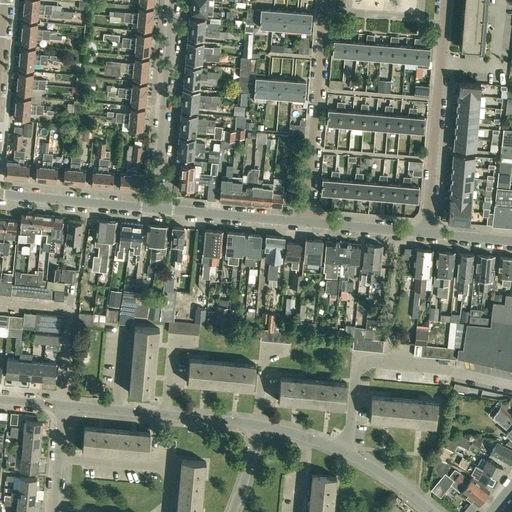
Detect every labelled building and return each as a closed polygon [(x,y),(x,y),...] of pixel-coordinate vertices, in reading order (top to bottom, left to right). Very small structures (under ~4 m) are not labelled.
[(22,0),(22,1),(24,2),(23,7),(51,9),(52,4),(39,3),(38,0),(22,0)] [(463,49),(465,49),(480,50),(480,49),(483,50),(485,50),(486,40),(484,40),(484,39),(485,29),(486,29),(487,19),(486,19),(486,9),(487,9),(487,8),(488,8),(488,0),(467,0),(467,6),(464,6),(463,16),(464,16),(466,16),(465,27),(462,26),(461,37),(462,37),(464,37),(463,47),(463,49)] [(189,4),(188,14),(220,16),(221,12),(206,11),(207,5),(189,4)] [(22,12),(21,15),(23,16),(22,17),(37,19),(38,13),(51,14),(51,16),(71,18),(72,11),(51,10),(51,9),(23,7),(23,11),(22,12)] [(121,17),(124,17),(152,19),(153,9),(138,8),(138,13),(114,11),(114,16),(121,17)] [(246,21),(247,21),(254,22),(255,10),(247,10),(246,21)] [(272,29),(273,10),(261,10),(259,28),(272,29)] [(272,29),(284,30),(286,11),(273,10),(272,29)] [(284,30),(297,30),(298,12),(286,11),(284,30)] [(309,31),(311,13),(298,12),(297,30),(309,31)] [(151,30),(152,19),(124,17),(124,22),(137,23),(137,29),(151,30)] [(189,25),(189,27),(214,30),(219,30),(220,24),(204,23),(204,19),(188,18),(187,25),(189,25)] [(21,32),(49,34),(50,30),(37,29),(37,23),(22,22),(21,32)] [(219,30),(214,30),(189,27),(188,30),(187,30),(186,37),(203,39),(203,36),(219,37),(219,30)] [(36,38),(49,39),(62,40),(62,36),(49,35),(49,34),(21,32),(20,43),(35,44),(36,38)] [(122,37),(122,42),(150,44),(150,40),(152,39),(152,36),(151,35),(151,34),(136,33),(136,38),(122,37)] [(252,46),(253,34),(246,33),(245,33),(243,45),(245,45),(252,46)] [(332,55),(345,56),(346,33),(343,33),(341,41),(333,40),(332,55)] [(350,33),(346,33),(345,56),(356,57),(358,42),(350,42),(350,33)] [(112,41),(118,42),(119,35),(103,34),(103,40),(112,41)] [(365,43),(358,42),(356,57),(369,58),(371,35),(367,35),(365,43)] [(369,58),(381,59),(382,44),(374,44),(374,35),(371,35),(369,58)] [(389,45),(382,44),(381,59),(393,60),(395,37),(391,37),(389,45)] [(393,60),(405,61),(406,46),(398,46),(398,37),(395,37),(393,60)] [(97,40),(85,39),(84,50),(97,51),(97,40)] [(413,47),(406,46),(405,61),(416,62),(418,39),(415,39),(413,47)] [(422,48),(422,39),(418,39),(416,62),(416,67),(428,68),(430,48),(422,48)] [(187,49),(186,51),(212,54),(213,48),(202,47),(202,43),(186,41),(185,49),(187,49)] [(298,41),(297,53),(308,54),(309,42),(298,41)] [(122,42),(122,47),(135,48),(135,54),(149,55),(149,54),(151,53),(151,50),(150,49),(150,44),(122,42)] [(251,57),(252,46),(245,45),(243,56),(251,57)] [(19,57),(47,59),(47,55),(35,54),(35,48),(20,47),(19,57)] [(212,54),(186,51),(186,54),(185,54),(184,61),(201,63),(201,57),(205,57),(205,60),(218,61),(219,55),(212,54)] [(47,64),(47,59),(19,57),(18,67),(33,69),(34,64),(47,64)] [(250,58),(240,57),(239,68),(249,69),(250,58)] [(106,61),(105,65),(120,67),(148,69),(149,65),(150,64),(150,61),(149,60),(149,59),(134,58),(134,63),(120,62),(106,61)] [(104,65),(103,74),(120,76),(120,72),(133,73),(132,78),(147,80),(147,79),(149,78),(149,75),(148,74),(148,69),(120,67),(105,65),(104,65)] [(184,73),(184,75),(217,78),(219,78),(220,72),(204,71),(204,73),(200,72),(200,70),(199,70),(199,67),(184,65),(183,73),(184,73)] [(17,82),(45,84),(45,80),(33,79),(33,73),(18,72),(17,82)] [(184,77),(183,77),(182,85),(199,87),(199,82),(207,82),(207,83),(216,84),(217,78),(184,75),(184,77)] [(85,78),(84,89),(85,89),(95,90),(96,79),(85,78)] [(254,96),(266,97),(268,79),(255,78),(254,96)] [(280,79),(268,79),(266,97),(279,98),(280,79)] [(279,98),(291,99),(293,80),(280,79),(279,98)] [(249,82),(236,80),(235,92),(247,93),(249,82)] [(304,100),(305,81),(293,80),(291,99),(304,100)] [(459,81),(458,94),(479,96),(480,83),(459,81)] [(45,89),(45,84),(17,82),(16,93),(31,94),(31,96),(41,97),(42,89),(45,89)] [(379,82),(378,92),(389,93),(390,83),(379,82)] [(118,87),(118,92),(146,94),(146,90),(148,89),(148,86),(147,85),(147,84),(132,83),(132,88),(118,87)] [(414,87),(414,95),(428,96),(429,86),(415,85),(414,87)] [(182,97),(182,99),(208,101),(216,102),(221,102),(222,96),(202,95),(202,97),(198,97),(198,91),(182,89),(181,97),(182,97)] [(118,92),(117,97),(118,97),(131,98),(130,104),(145,105),(145,104),(146,103),(147,100),(145,99),(146,94),(118,92)] [(457,105),(478,107),(479,96),(458,94),(457,105)] [(16,97),(15,107),(43,110),(43,105),(41,105),(41,97),(31,96),(31,98),(16,97)] [(216,102),(208,101),(182,99),(182,101),(181,101),(180,109),(197,110),(197,107),(216,109),(216,102)] [(74,101),(74,102),(74,104),(68,103),(67,112),(68,112),(80,113),(81,101),(80,101),(74,101)] [(326,124),(339,125),(341,102),(337,102),(336,110),(328,109),(326,124)] [(351,126),(352,111),(345,111),(344,102),(341,102),(339,125),(351,126)] [(360,112),(352,111),(351,126),(363,127),(365,104),(361,104),(360,112)] [(368,104),(365,104),(363,127),(375,128),(376,113),(369,113),(368,104)] [(478,117),(478,107),(457,105),(456,116),(478,117)] [(245,107),(234,106),(233,115),(244,116),(245,107)] [(375,128),(387,129),(389,106),(385,106),(384,114),(376,113),(375,128)] [(392,106),(389,106),(387,129),(399,130),(400,115),(393,115),(392,106)] [(42,114),(43,110),(15,107),(14,118),(29,119),(29,113),(42,114)] [(400,115),(399,130),(411,131),(413,108),(409,107),(408,116),(400,115)] [(116,112),(116,117),(144,119),(144,115),(146,114),(146,111),(145,110),(145,109),(130,108),(129,113),(116,112)] [(413,108),(411,131),(423,132),(424,117),(417,116),(416,108),(413,108)] [(180,121),(180,123),(206,125),(214,126),(215,120),(196,118),(196,114),(180,113),(179,121),(180,121)] [(245,122),(246,118),(246,117),(235,116),(234,128),(245,129),(245,128),(245,122)] [(456,116),(455,126),(477,128),(478,117),(456,116)] [(116,117),(115,122),(129,123),(128,128),(143,130),(143,129),(144,128),(145,125),(143,124),(144,119),(116,117)] [(32,123),(24,122),(23,131),(31,131),(32,123)] [(206,125),(180,123),(180,125),(178,125),(178,133),(195,135),(195,131),(205,132),(206,125)] [(304,125),(289,124),(289,132),(304,133),(304,125)] [(5,178),(17,179),(17,177),(19,151),(19,149),(20,149),(22,127),(14,126),(12,148),(14,148),(13,162),(7,161),(6,168),(4,168),(4,176),(5,178)] [(222,127),(214,126),(214,133),(213,139),(220,139),(222,127)] [(454,137),(476,139),(477,128),(455,126),(454,137)] [(236,131),(235,138),(244,139),(245,129),(236,128),(236,131)] [(90,129),(81,129),(80,140),(89,141),(90,129)] [(235,142),(235,138),(236,131),(222,130),(221,140),(224,140),(224,141),(235,142)] [(264,143),(265,133),(254,132),(253,142),(264,143)] [(288,135),(280,135),(279,145),(287,145),(288,135)] [(50,137),(48,153),(45,181),(55,182),(57,168),(51,167),(54,138),(50,137)] [(178,145),(178,147),(204,150),(204,143),(194,142),(194,139),(177,137),(177,145),(178,145)] [(454,137),(454,148),(475,150),(476,139),(454,137)] [(96,155),(104,156),(105,151),(106,138),(98,138),(98,141),(97,141),(96,155)] [(119,188),(130,189),(130,187),(132,161),(134,146),(129,145),(128,150),(127,149),(126,159),(127,159),(126,174),(120,173),(119,188)] [(132,161),(130,187),(130,189),(135,190),(140,190),(143,189),(144,181),(142,181),(142,174),(136,173),(138,159),(140,159),(140,156),(143,157),(144,150),(141,150),(142,146),(134,145),(134,146),(132,161)] [(511,158),(511,146),(501,146),(500,158),(511,158)] [(178,149),(176,149),(176,157),(192,159),(193,153),(197,153),(197,155),(203,156),(204,150),(178,147),(178,149)] [(17,179),(21,179),(28,180),(29,165),(23,165),(24,151),(19,151),(17,177),(17,179)] [(219,152),(209,151),(208,162),(218,163),(219,152)] [(35,180),(45,181),(48,153),(43,153),(42,166),(36,166),(35,180)] [(474,156),(453,154),(452,166),(473,167),(474,156)] [(63,183),(73,184),(75,156),(71,156),(70,169),(64,168),(63,183)] [(80,156),(75,156),(73,184),(84,185),(85,170),(79,170),(80,156)] [(101,187),(104,159),(99,158),(98,172),(92,171),(91,186),(101,187)] [(108,172),(109,159),(104,159),(101,187),(112,188),(113,173),(108,172)] [(408,161),(408,169),(422,170),(422,162),(408,161)] [(500,162),(499,173),(510,174),(511,163),(500,162)] [(193,178),(198,178),(204,178),(216,180),(217,176),(212,175),(200,174),(200,166),(180,164),(179,176),(193,178)] [(452,166),(451,176),(473,178),(473,167),(452,166)] [(242,182),(240,203),(250,204),(252,186),(254,168),(252,168),(248,172),(247,182),(242,182)] [(261,205),(262,191),(263,186),(257,185),(259,169),(254,168),(252,186),(250,204),(261,205)] [(321,194),(333,195),(335,171),(332,170),(330,179),(322,179),(321,194)] [(333,195),(345,195),(346,181),(338,180),(338,171),(335,171),(333,195)] [(354,181),(346,181),(345,195),(357,196),(359,173),(355,173),(354,181)] [(357,196),(368,197),(370,183),(363,182),(362,173),(359,173),(357,196)] [(498,173),(496,187),(509,189),(510,174),(499,173),(498,173)] [(380,198),(383,175),(379,174),(377,183),(370,183),(368,197),(380,198)] [(393,199),(394,184),(387,184),(387,175),(383,175),(380,198),(393,199)] [(216,180),(204,178),(198,178),(193,178),(179,176),(178,189),(198,191),(198,184),(209,185),(208,196),(208,200),(214,201),(216,180)] [(230,202),(231,181),(231,177),(221,176),(219,201),(230,202)] [(451,176),(450,187),(472,189),(473,178),(451,176)] [(230,202),(240,203),(242,182),(242,178),(231,177),(231,181),(230,202)] [(394,184),(393,199),(404,200),(407,177),(403,177),(401,185),(394,184)] [(407,177),(404,200),(417,201),(418,186),(411,186),(410,177),(407,177)] [(261,205),(271,205),(273,188),(273,185),(273,183),(263,183),(263,186),(262,191),(261,205)] [(273,188),(271,205),(282,206),(283,185),(273,185),(273,188)] [(450,187),(449,198),(471,200),(472,189),(450,187)] [(511,188),(509,189),(496,187),(494,204),(511,204),(511,188)] [(449,198),(448,210),(470,212),(471,200),(449,198)] [(492,226),(504,227),(505,215),(511,216),(511,215),(511,206),(510,206),(506,206),(494,205),(493,213),(492,225),(492,226)] [(447,222),(469,224),(470,212),(448,210),(447,222)] [(26,243),(30,243),(33,214),(22,213),(20,232),(20,234),(18,234),(17,242),(26,243)] [(41,234),(43,215),(33,214),(30,243),(34,244),(37,244),(40,244),(41,234)] [(50,242),(50,235),(52,216),(43,215),(41,234),(46,235),(46,243),(50,243),(50,242)] [(64,229),(62,229),(63,217),(52,216),(50,235),(50,242),(55,242),(62,243),(63,242),(64,229)] [(16,220),(6,219),(4,239),(14,240),(16,220)] [(103,255),(107,221),(106,221),(96,220),(94,240),(95,240),(94,247),(99,247),(98,256),(94,256),(92,271),(99,271),(100,257),(101,255),(103,255)] [(117,222),(107,221),(103,255),(101,255),(100,257),(99,271),(106,272),(107,262),(108,262),(109,248),(108,241),(115,242),(117,222)] [(129,244),(131,223),(121,222),(119,243),(119,250),(117,250),(117,258),(123,258),(124,244),(129,244)] [(73,249),(78,250),(79,244),(81,225),(68,223),(66,241),(74,242),(73,249)] [(139,260),(142,224),(131,223),(129,244),(133,245),(132,260),(139,260)] [(153,276),(155,259),(157,225),(147,225),(145,245),(151,245),(149,265),(147,265),(146,275),(153,276)] [(168,226),(157,225),(155,259),(160,260),(161,246),(166,247),(168,226)] [(182,245),(184,228),(172,227),(171,245),(176,245),(174,268),(180,268),(181,253),(185,254),(186,245),(182,245)] [(213,231),(205,230),(203,254),(202,262),(204,262),(203,277),(209,278),(209,274),(213,231)] [(220,255),(223,231),(213,231),(209,274),(215,275),(217,255),(220,255)] [(228,264),(233,264),(235,232),(227,232),(225,253),(229,254),(228,264)] [(238,254),(242,255),(244,233),(235,232),(233,264),(237,265),(238,254)] [(244,233),(242,255),(245,255),(244,266),(249,266),(252,234),(244,233)] [(261,235),(252,234),(249,266),(255,267),(256,257),(259,257),(261,235)] [(276,236),(266,235),(265,249),(267,250),(266,262),(269,262),(267,280),(272,280),(276,236)] [(284,237),(276,236),(272,280),(277,281),(278,262),(281,263),(284,237)] [(322,240),(305,239),(303,261),(320,262),(322,240)] [(331,278),(335,242),(326,241),(324,263),(323,272),(325,272),(325,277),(331,278)] [(341,264),(343,242),(335,242),(331,278),(336,279),(337,275),(340,275),(341,264)] [(348,276),(351,243),(343,242),(341,264),(344,265),(343,275),(348,276)] [(300,244),(286,243),(284,259),(292,260),(291,269),(297,269),(298,260),(299,260),(300,244)] [(357,266),(360,244),(351,243),(348,276),(353,276),(354,266),(357,266)] [(373,245),(365,244),(364,244),(362,266),(367,267),(365,282),(369,283),(373,245)] [(382,246),(373,245),(369,283),(379,283),(380,268),(382,246)] [(401,248),(401,258),(410,259),(410,248),(401,248)] [(423,250),(414,249),(413,258),(410,258),(409,265),(413,266),(412,275),(416,276),(412,317),(417,318),(419,294),(423,250)] [(433,250),(423,250),(419,294),(424,294),(426,276),(430,277),(433,250)] [(438,276),(437,286),(436,296),(441,297),(446,252),(437,251),(435,275),(438,276)] [(455,252),(446,252),(441,297),(447,297),(448,276),(452,277),(455,252)] [(466,253),(458,253),(456,279),(459,280),(458,293),(462,293),(466,253)] [(466,253),(462,293),(462,301),(465,301),(467,280),(471,281),(473,254),(466,253)] [(483,293),(483,291),(486,255),(477,254),(475,279),(480,279),(478,292),(483,293)] [(494,256),(486,255),(483,291),(483,293),(482,298),(487,298),(487,293),(486,293),(486,292),(487,292),(488,280),(492,281),(494,256)] [(501,286),(505,286),(508,257),(499,257),(497,277),(502,277),(501,286)] [(37,274),(37,280),(36,287),(38,287),(45,287),(46,287),(47,281),(42,281),(43,271),(42,271),(42,266),(38,266),(37,270),(37,274)] [(48,279),(59,281),(60,268),(49,267),(48,279)] [(68,282),(73,283),(75,270),(69,269),(68,269),(67,282),(68,282)] [(302,275),(294,274),(292,288),(301,289),(302,275)] [(161,306),(159,319),(172,321),(175,291),(171,291),(172,279),(164,278),(163,290),(162,290),(161,306)] [(45,287),(38,287),(37,298),(44,299),(45,287)] [(53,288),(46,287),(45,287),(44,299),(51,300),(52,289),(53,288)] [(54,290),(54,300),(63,301),(64,291),(54,290)] [(135,292),(135,304),(132,316),(148,318),(149,305),(151,294),(135,292)] [(511,294),(504,294),(504,295),(503,303),(498,302),(491,302),(490,318),(489,320),(489,326),(479,325),(469,324),(465,323),(461,349),(457,349),(456,358),(493,367),(511,371),(511,294)] [(118,307),(119,297),(110,296),(108,306),(118,307)] [(291,315),(293,298),(285,297),(283,314),(291,315)] [(119,315),(132,316),(135,304),(122,302),(119,315)] [(305,304),(299,303),(297,319),(304,319),(305,304)] [(161,306),(149,305),(148,318),(159,319),(161,306)] [(227,324),(229,307),(218,306),(216,323),(227,324)] [(229,307),(227,324),(236,325),(237,308),(229,307)] [(438,308),(430,307),(430,319),(438,320),(438,308)] [(206,309),(196,308),(195,322),(204,323),(206,309)] [(268,312),(268,322),(267,330),(278,331),(278,322),(279,313),(274,313),(274,308),(270,308),(270,312),(268,312)] [(106,309),(105,321),(117,323),(118,311),(106,309)] [(461,310),(460,322),(468,322),(469,311),(461,310)] [(217,311),(208,311),(207,324),(216,324),(217,311)] [(254,312),(247,311),(245,328),(253,329),(254,312)] [(24,312),(23,317),(22,325),(35,326),(36,314),(24,312)] [(79,313),(78,325),(92,326),(93,320),(94,314),(79,313)] [(36,314),(35,326),(35,330),(61,332),(63,316),(36,314)] [(469,324),(479,325),(480,317),(470,315),(469,324)] [(16,317),(9,316),(8,328),(15,328),(16,317)] [(23,317),(16,317),(15,328),(22,329),(22,325),(23,317)] [(490,318),(480,317),(479,325),(489,326),(489,320),(490,318)] [(245,320),(237,319),(236,327),(244,328),(245,320)] [(286,323),(278,322),(278,331),(286,331),(286,323)] [(316,323),(298,322),(297,331),(315,333),(316,323)] [(133,342),(131,359),(156,362),(160,329),(134,326),(133,339),(133,342)] [(354,327),(353,337),(353,338),(364,339),(364,338),(365,328),(354,327)] [(364,338),(378,340),(379,330),(365,328),(364,338)] [(427,332),(415,331),(414,344),(413,356),(420,357),(421,345),(426,345),(427,332)] [(18,378),(30,379),(31,362),(32,356),(20,355),(19,361),(18,378)] [(203,385),(220,386),(223,361),(189,358),(187,383),(203,385)] [(18,378),(19,361),(7,359),(5,377),(18,378)] [(153,394),(156,362),(131,359),(130,375),(128,392),(153,394)] [(223,361),(220,386),(237,388),(253,389),(255,364),(223,361)] [(44,363),(31,362),(30,379),(42,380),(44,363)] [(56,364),(44,363),(42,380),(55,381),(56,364)] [(294,404),(311,405),(313,380),(298,379),(280,377),(278,402),(294,404)] [(346,383),(327,381),(313,380),(311,405),(328,406),(344,408),(346,383)] [(386,422),(402,423),(404,398),(372,395),(369,420),(386,422)] [(404,398),(402,423),(418,425),(435,426),(437,401),(404,398)] [(511,437),(511,422),(505,416),(506,415),(507,416),(509,413),(501,406),(495,405),(488,413),(509,430),(506,433),(511,437)] [(25,420),(24,433),(41,434),(42,422),(25,420)] [(117,429),(103,428),(84,426),(82,451),(98,452),(115,454),(117,429)] [(150,432),(117,429),(115,454),(131,455),(148,457),(150,432)] [(40,447),(41,434),(24,433),(23,445),(40,447)] [(448,434),(442,445),(452,451),(454,453),(459,445),(463,437),(448,434)] [(469,444),(477,448),(483,437),(479,436),(472,439),(469,444)] [(463,437),(459,445),(467,449),(469,444),(472,439),(463,437)] [(510,464),(511,461),(511,450),(496,442),(490,454),(510,464)] [(480,450),(477,448),(469,444),(467,449),(478,454),(480,450)] [(39,460),(40,447),(23,445),(23,446),(20,446),(20,451),(9,450),(8,457),(15,457),(22,458),(39,460)] [(446,451),(439,448),(436,459),(443,461),(446,451)] [(39,460),(22,458),(20,470),(38,471),(39,460)] [(442,477),(445,473),(446,472),(441,468),(443,461),(436,459),(432,469),(442,477)] [(482,468),(497,476),(502,467),(487,459),(482,468)] [(179,475),(178,493),(203,495),(204,480),(206,462),(181,460),(179,475)] [(493,485),(497,476),(482,468),(471,462),(467,470),(476,474),(475,476),(493,485)] [(477,505),(483,498),(457,477),(454,480),(445,473),(442,477),(438,481),(448,488),(451,485),(460,493),(461,492),(477,505)] [(460,473),(457,477),(483,498),(489,490),(472,477),(469,481),(460,473)] [(309,508),(334,510),(336,477),(312,474),(310,491),(309,508)] [(20,477),(19,489),(36,491),(37,478),(20,477)] [(35,503),(36,491),(19,489),(17,501),(35,503)] [(201,511),(203,495),(178,493),(176,509),(176,511),(201,511)] [(17,501),(16,511),(33,511),(35,503),(17,501)] [(392,503),(385,511),(399,511),(401,509),(392,503)]
